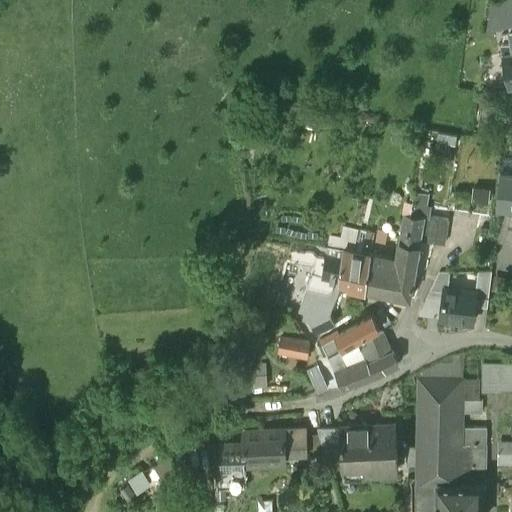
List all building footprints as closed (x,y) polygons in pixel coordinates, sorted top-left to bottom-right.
[(511,2),(495,0),(490,0),(486,32),(508,35),(511,2)] [(511,34),(509,35),(511,53),(502,56),(508,87),(511,86),(511,34)] [(507,175),(500,175),(497,208),(501,208),(511,209),(511,176),(507,175)] [(427,193),(414,191),(411,213),(429,215),(431,205),(425,205),(427,193)] [(511,234),(511,209),(501,208),(499,221),(498,220),(494,248),(509,250),(511,234)] [(411,213),(403,212),(398,241),(419,244),(420,240),(444,244),(447,218),(429,215),(411,213)] [(370,231),(343,226),(341,236),(328,233),(326,243),(344,246),(353,248),(355,238),(368,241),(370,231)] [(396,256),(371,251),(365,288),(410,296),(419,244),(398,241),(396,256)] [(293,257),(314,260),(316,247),(295,244),(293,257)] [(353,248),(344,246),(343,252),(340,280),(351,282),(351,285),(358,287),(365,288),(371,251),(353,248)] [(343,252),(325,250),(322,275),(326,277),(324,282),(314,278),(310,277),(300,307),(305,309),(303,315),(312,318),(311,321),(328,312),(340,283),(340,280),(343,252)] [(322,275),(315,274),(314,278),(324,282),(326,277),(322,275)] [(380,292),(365,289),(365,288),(358,287),(357,293),(364,295),(363,299),(379,302),(380,292)] [(473,322),(477,292),(443,288),(442,290),(439,317),(473,322)] [(430,289),(418,314),(439,317),(442,290),(430,289)] [(311,321),(316,332),(334,323),(328,312),(311,321)] [(363,320),(322,344),(328,356),(338,350),(355,339),(371,331),(378,326),(371,314),(363,318),(363,320)] [(381,329),(371,331),(355,339),(360,348),(368,344),(373,351),(388,344),(381,329)] [(308,339),(281,335),(279,348),(306,352),(308,339)] [(388,344),(373,351),(368,344),(360,348),(363,356),(345,365),(335,370),(342,385),(374,374),(385,370),(398,362),(392,349),(390,350),(388,344)] [(338,350),(328,356),(335,370),(345,365),(338,350)] [(511,364),(483,364),(483,390),(511,390),(511,364)] [(463,378),(420,377),(418,479),(418,480),(438,481),(438,479),(461,479),(461,475),(470,476),(470,480),(482,480),(482,471),(485,471),(486,442),(462,441),(463,378)] [(396,420),(342,422),(342,424),(343,451),(344,470),(398,468),(396,420)] [(306,424),(246,427),(247,440),(248,459),(278,457),(277,448),(307,447),(306,424)] [(342,424),(318,425),(325,451),(343,451),(342,424)] [(247,440),(217,441),(220,485),(249,484),(248,459),(247,440)] [(438,481),(418,480),(418,479),(412,479),(411,511),(481,511),(482,480),(470,480),(470,476),(461,475),(461,479),(438,479),(438,481)]
